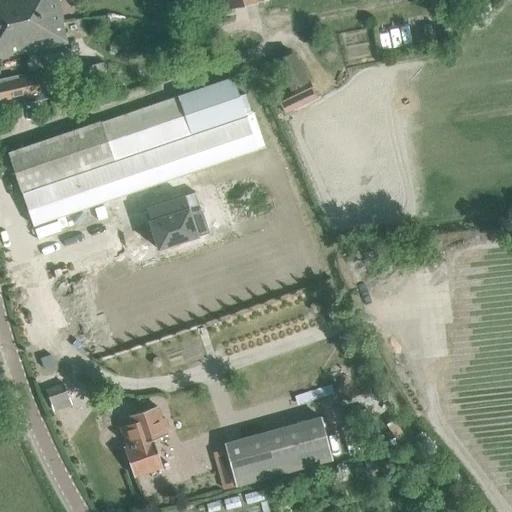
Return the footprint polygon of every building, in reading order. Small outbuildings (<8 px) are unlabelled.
[(64,22),(58,0),(0,0),(0,57),(66,42),(62,23),(64,22)] [(289,111),(319,98),(300,58),(271,72),(289,111)] [(107,84),(102,62),(76,68),(81,90),(107,84)] [(21,96),(72,84),(67,66),(17,78),(21,96)] [(32,224),(261,149),(249,112),(243,114),(230,76),(174,95),(176,101),(10,156),(32,224)] [(149,219),(148,220),(157,248),(208,232),(195,192),(146,208),(149,219)] [(87,344),(83,317),(70,319),(74,346),(87,344)] [(54,365),(50,354),(40,358),(43,369),(54,365)] [(50,404),(67,398),(63,383),(45,390),(50,404)] [(133,476),(161,466),(153,441),(168,434),(166,431),(170,428),(165,415),(162,416),(158,405),(127,415),(130,424),(120,427),(126,446),(123,447),(133,476)] [(238,489),(333,463),(321,421),(227,447),(238,489)] [(225,489),(237,486),(227,449),(215,452),(225,489)] [(377,458),(365,462),(368,472),(380,468),(377,458)]
